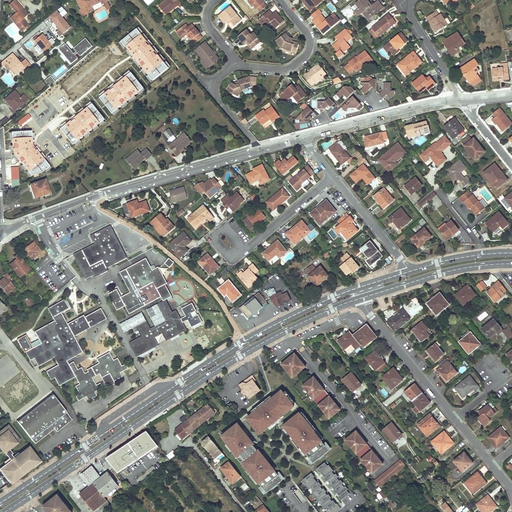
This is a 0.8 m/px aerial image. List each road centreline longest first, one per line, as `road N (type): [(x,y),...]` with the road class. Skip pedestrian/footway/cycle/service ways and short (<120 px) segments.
road 1 (primary): [(367,284),(289,317),(175,383),(0,505)]
road 2 (primary): [(3,511),(211,371),(360,297)]
road 3 (residential): [(0,236),(86,198),(260,149)]
road 4 (residential): [(303,138),(462,99)]
road 5 (residential): [(360,297),(457,422)]
road 6 (primary): [(360,297),(456,269),(511,263)]
road 7 (residential): [(279,0),(306,33),(309,50),(287,68),(248,67)]
road 8 (residential): [(332,176),(408,271)]
